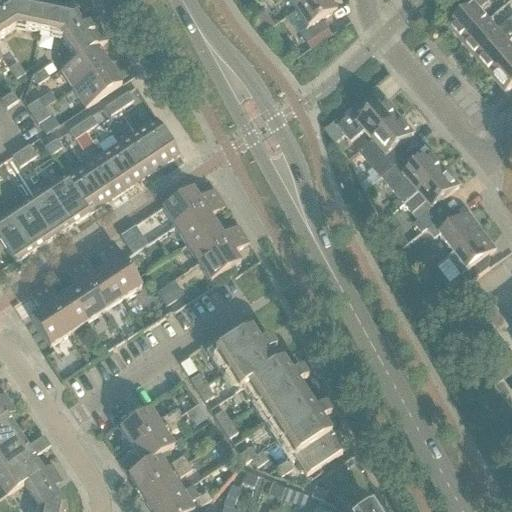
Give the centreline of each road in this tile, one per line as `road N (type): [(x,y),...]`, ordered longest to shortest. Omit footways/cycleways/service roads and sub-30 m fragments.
road 1 (secondary): [(463,511),(308,230)]
road 2 (secondary): [(308,230),(310,212),(288,144),(241,66),(200,33)]
road 3 (residential): [(511,136),(484,156),(375,26),(365,0)]
road 4 (secondary): [(200,33),(200,49),(294,219),(308,230)]
road 5 (residential): [(0,343),(59,427),(102,511)]
